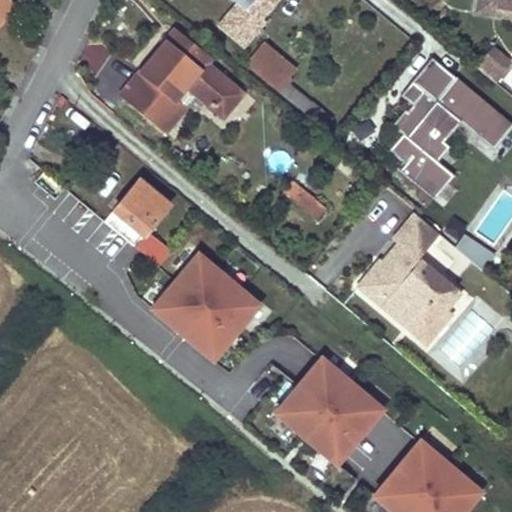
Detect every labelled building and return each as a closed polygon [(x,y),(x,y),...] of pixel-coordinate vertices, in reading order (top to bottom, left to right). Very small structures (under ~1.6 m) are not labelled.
[(270,0),(237,0),(218,23),(240,41),(261,17),(258,15),(270,0)] [(495,15),(511,17),(511,8),(496,7),(497,0),(475,0),(474,11),(495,15)] [(511,0),(497,0),(496,7),(511,8),(511,0)] [(205,58),(172,31),(136,72),(120,92),(163,129),(193,92),(218,113),(236,91),(202,62),(205,58)] [(334,110),(311,92),(289,73),(293,68),(263,43),(246,63),(321,125),(334,110)] [(511,63),(491,46),(486,52),(506,69),(511,63)] [(486,52),(474,67),(494,83),(506,69),(486,52)] [(430,96),(450,73),(427,54),(395,92),(407,102),(419,87),(430,96)] [(508,120),(450,72),(450,73),(430,96),(419,87),(407,102),(402,107),(400,106),(387,122),(397,130),(384,146),(400,159),(394,167),(428,196),(448,172),(430,157),(443,142),(437,137),(453,117),(487,145),(508,120)] [(333,162),(336,158),(340,153),(331,146),(323,155),(333,162)] [(312,218),(316,212),(321,207),(290,181),(281,192),(312,218)] [(126,192),(101,221),(156,266),(167,251),(142,231),(167,204),(142,183),(131,196),(126,192)] [(428,300),(433,300),(446,284),(414,257),(437,230),(434,227),(414,210),(390,239),(400,246),(389,259),(394,263),(389,269),(377,258),(354,286),(405,327),(428,300)] [(496,254),(466,235),(456,249),(487,269),(496,254)] [(196,253),(151,308),(183,334),(212,358),(257,303),(196,253)] [(304,374),(275,410),(307,436),(337,461),(367,423),(381,406),(320,356),(304,374)] [(420,437),(375,492),(399,511),(460,511),(481,487),(420,437)]
